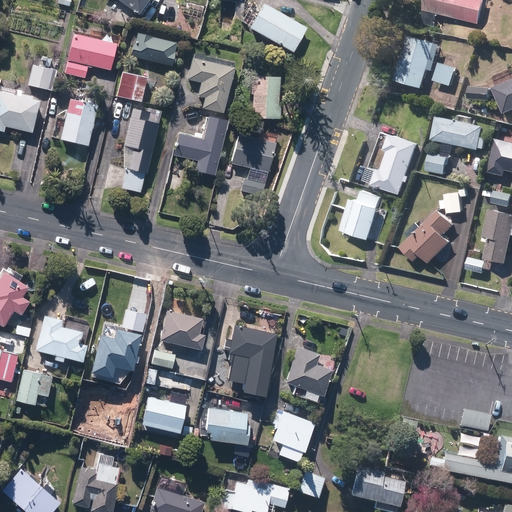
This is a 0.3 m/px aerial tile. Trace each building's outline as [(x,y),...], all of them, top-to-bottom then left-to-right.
[(125,0),(142,12),(150,0),(125,0)] [(184,2),(174,0),(162,0),(159,22),(180,25),(184,2)] [(268,0),(253,24),(295,50),(310,27),(268,0)] [(426,0),(424,12),(478,24),(483,0),(426,0)] [(140,30),(134,53),(175,64),(178,51),(177,50),(180,40),(140,30)] [(77,31),(71,57),(72,58),(69,71),(87,75),(90,62),(112,67),(119,41),(77,31)] [(434,46),(408,38),(395,82),(421,90),(434,46)] [(238,64),(195,54),(190,77),(203,80),(200,94),(207,96),(205,106),(227,112),(238,64)] [(455,68),(437,63),(432,80),(449,85),(455,68)] [(29,85),(48,90),(54,70),(34,65),(29,85)] [(124,70),(118,94),(144,101),(150,76),(124,70)] [(282,73),(255,72),(254,115),(282,116),(282,104),(281,104),(282,73)] [(511,81),(492,90),(503,115),(511,111),(511,81)] [(488,88),(467,87),(466,99),(487,100),(488,88)] [(43,98),(0,88),(0,127),(6,129),(8,123),(36,130),(43,98)] [(100,103),(74,96),(64,136),(91,143),(100,103)] [(468,103),(466,113),(482,116),(484,106),(468,103)] [(150,170),(162,120),(151,118),(153,109),(136,105),(127,142),(138,145),(133,166),(150,170)] [(217,172),(232,116),(212,112),(206,136),(183,131),(177,152),(202,158),(200,168),(217,172)] [(437,119),(432,142),(478,152),(482,128),(437,119)] [(242,131),(234,161),(253,166),(250,177),(247,176),(244,189),(263,194),(266,181),(267,182),(278,141),(242,131)] [(400,196),(418,146),(390,136),(385,153),(388,154),(381,172),(378,171),(373,187),(400,196)] [(511,144),(496,141),(487,173),(503,177),(505,171),(511,172),(511,144)] [(428,153),(425,171),(444,174),(447,156),(428,153)] [(145,174),(126,170),(121,188),(141,192),(145,174)] [(493,191),(491,203),(507,206),(510,194),(493,191)] [(350,202),(340,232),(368,241),(378,211),(377,211),(381,199),(362,192),(358,205),(350,202)] [(459,193),(446,194),(447,213),(461,212),(459,193)] [(505,264),(511,233),(511,215),(490,211),(484,239),(489,240),(484,260),(505,264)] [(438,212),(401,249),(414,262),(420,257),(429,265),(450,244),(443,237),(453,227),(438,212)] [(485,261),(467,258),(465,270),(483,273),(485,261)] [(29,288),(5,273),(0,281),(0,323),(5,327),(15,311),(22,315),(30,302),(23,298),(29,288)] [(141,316),(156,320),(165,284),(149,281),(141,316)] [(169,307),(162,336),(203,346),(207,331),(201,330),(205,316),(169,307)] [(45,316),(37,351),(83,362),(87,346),(81,344),(84,332),(62,327),(64,321),(45,316)] [(277,336),(237,328),(233,343),(229,342),(226,352),(231,353),(231,355),(235,355),(229,381),(247,384),(246,392),(264,396),(277,336)] [(134,370),(142,335),(117,329),(115,339),(101,335),(92,372),(113,377),(116,366),(134,370)] [(300,343),(288,376),(298,380),(295,389),(319,398),(323,389),(326,390),(334,367),(319,361),(322,352),(300,343)] [(0,350),(0,378),(12,381),(18,354),(0,350)] [(152,363),(172,368),(175,355),(155,350),(152,363)] [(53,376),(24,370),(18,400),(36,404),(39,393),(49,395),(53,376)] [(187,406),(149,397),(143,424),(180,433),(187,406)] [(212,432),(211,440),(249,445),(251,427),(247,426),(248,415),(211,410),(208,431),(212,432)] [(492,416),(464,410),(460,427),(488,433),(492,416)] [(314,424),(282,412),(272,439),(284,444),(280,454),(299,462),(314,424)] [(511,440),(500,438),(494,464),(442,454),(438,475),(511,489),(511,440)] [(83,463),(75,499),(90,503),(92,494),(95,495),(93,505),(114,510),(121,479),(119,478),(123,465),(100,460),(99,467),(83,463)] [(357,469),(349,500),(397,511),(404,485),(383,480),(384,475),(357,469)] [(299,491),(319,498),(325,478),(306,471),(299,491)] [(53,511),(61,503),(21,472),(4,494),(27,511),(53,511)] [(247,487),(238,484),(232,508),(249,511),(252,511),(253,510),(260,511),(268,511),(270,504),(284,507),(288,489),(249,480),(247,487)] [(159,488),(151,511),(156,511),(202,511),(205,503),(159,488)]
